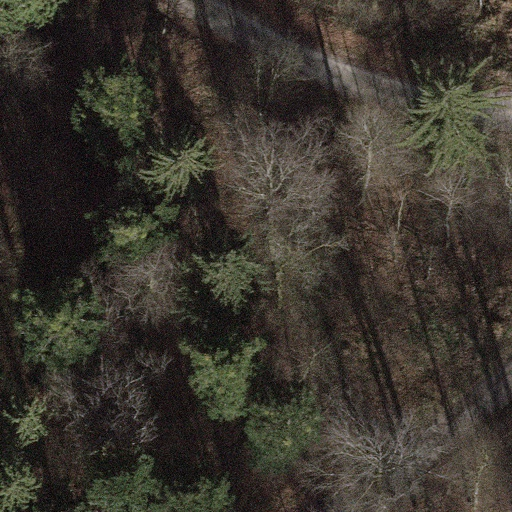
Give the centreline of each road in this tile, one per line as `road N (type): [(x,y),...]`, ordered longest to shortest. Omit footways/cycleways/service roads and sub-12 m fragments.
road 1 (track): [(192,0),(305,63),(367,86),(423,102),(511,110)]
road 2 (track): [(347,511),(511,381)]
